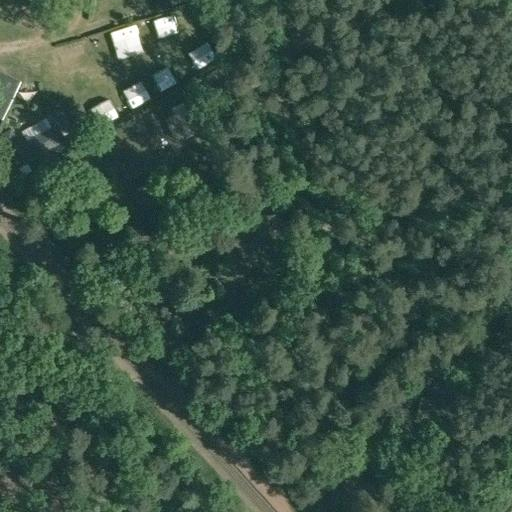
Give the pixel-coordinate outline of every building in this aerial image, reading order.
[(177,0),(178,15),(193,14),(192,0),(177,0)] [(129,14),(135,32),(154,26),(148,8),(129,14)] [(189,55),(172,66),(179,75),(195,65),(189,55)] [(229,61),(202,78),(215,99),(242,82),(229,61)] [(102,95),(128,74),(120,65),(94,86),(102,95)] [(21,81),(0,71),(0,118),(4,120),(21,81)] [(39,139),(79,123),(68,98),(36,112),(43,128),(36,131),(39,139)] [(183,103),(172,108),(185,138),(197,132),(183,103)] [(261,200),(285,199),(284,179),(260,180),(261,200)] [(231,247),(280,245),(278,213),(230,216),(231,247)] [(136,235),(142,255),(167,247),(160,227),(136,235)]
